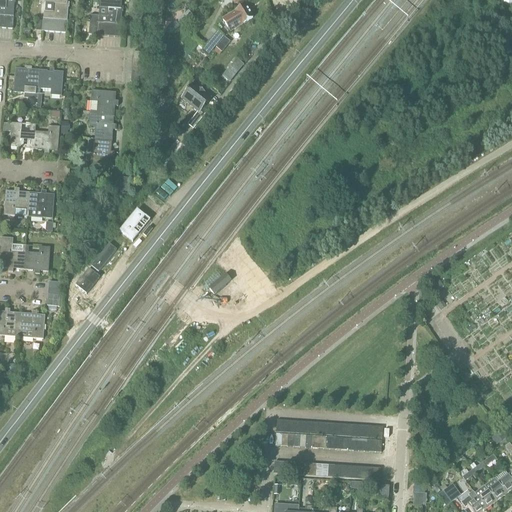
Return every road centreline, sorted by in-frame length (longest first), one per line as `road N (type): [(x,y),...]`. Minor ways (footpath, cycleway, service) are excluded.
road 1 (secondary): [(0,439),(351,0)]
road 2 (track): [(237,315),(121,445)]
road 3 (track): [(403,148),(511,83)]
road 4 (residential): [(405,386),(397,511)]
